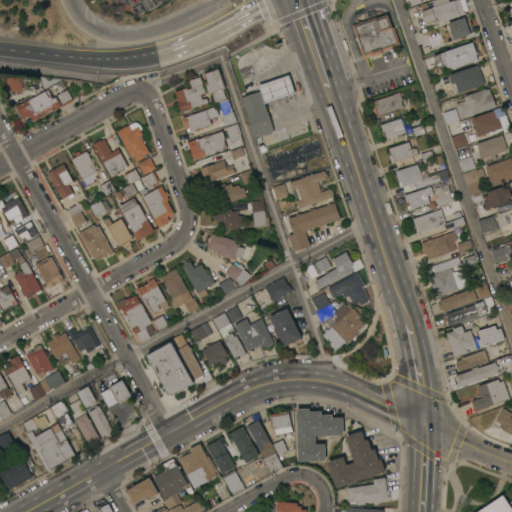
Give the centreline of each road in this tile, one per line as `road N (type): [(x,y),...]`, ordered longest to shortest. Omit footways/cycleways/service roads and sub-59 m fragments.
road 1 (secondary): [(99,470),(250,390),(289,380),(330,382),(424,425)]
road 2 (residential): [(168,432),(0,124)]
road 3 (secondary): [(407,324),(328,86)]
road 4 (residential): [(0,342),(181,239),(188,222)]
road 5 (motorway): [(0,48),(86,58),(168,50)]
road 6 (residential): [(0,165),(140,92)]
road 7 (motorway): [(191,14),(156,29),(109,34),(89,26),(67,0)]
road 8 (residential): [(188,222),(153,104),(140,92)]
